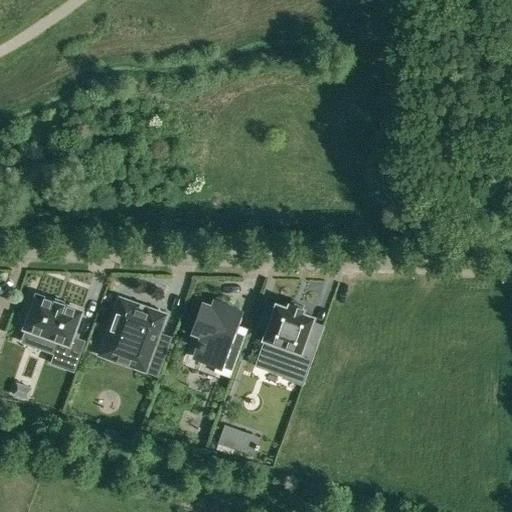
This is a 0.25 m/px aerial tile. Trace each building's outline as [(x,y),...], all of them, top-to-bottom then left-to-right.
[(35,294),(23,328),(59,341),(52,362),(72,369),(82,341),(71,337),(81,311),(35,294)] [(119,298),(103,343),(147,359),(143,370),(156,375),(170,337),(158,333),(164,314),(119,298)] [(208,317),(202,336),(195,356),(218,364),(216,370),(228,374),(245,329),(243,329),(233,326),(239,310),(214,301),(212,307),(203,303),(199,313),(208,317)] [(275,303),(274,305),(273,308),(269,307),(266,306),(259,326),(262,327),(266,328),(263,337),(262,337),(262,339),(263,340),(259,351),(286,361),(281,375),(281,377),(302,385),(316,344),(305,339),(311,321),(312,318),(313,318),(313,317),(311,316),(301,313),(303,309),(288,304),(287,307),(277,304),(277,303),(275,303)] [(31,387),(15,382),(11,394),(27,400),(31,387)] [(224,424),(217,443),(238,450),(245,432),(224,424)]
